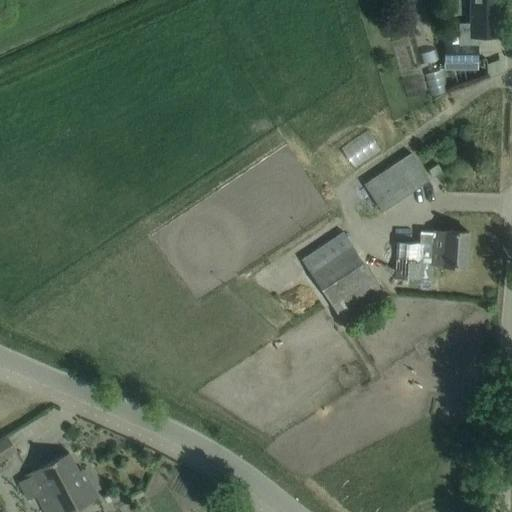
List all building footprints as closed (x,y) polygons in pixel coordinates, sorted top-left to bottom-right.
[(499,0),(469,0),(470,23),(458,23),(458,45),(444,45),(444,61),(476,61),(476,37),(499,37),(499,0)] [(410,153),(363,185),(370,195),(357,204),(367,220),(427,180),(410,153)] [(468,232),(448,231),(444,230),(444,231),(432,231),(431,244),(396,242),(393,277),(429,280),(430,263),(442,264),(442,265),(465,267),(468,232)] [(341,233),(301,260),(344,323),(384,296),(341,233)] [(7,436),(0,440),(0,461),(16,451),(7,436)] [(27,477),(19,482),(28,499),(29,501),(37,496),(38,499),(45,511),(68,511),(77,508),(96,497),(82,470),(79,471),(78,472),(68,452),(50,462),(25,475),(27,477)]
